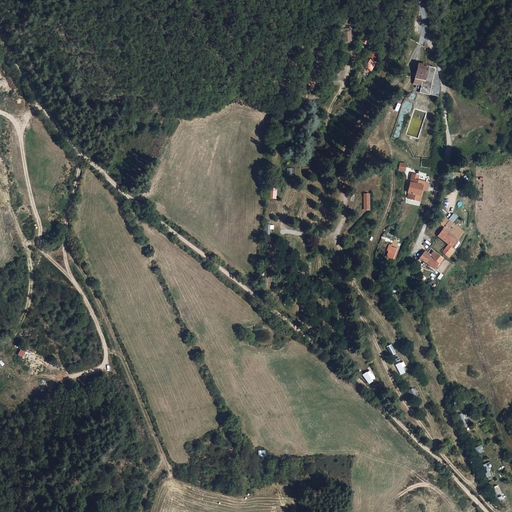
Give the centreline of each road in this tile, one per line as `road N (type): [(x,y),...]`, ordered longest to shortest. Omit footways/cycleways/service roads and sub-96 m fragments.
road 1 (track): [(0,29),(43,109),(82,154),(332,359),(491,511)]
road 2 (track): [(335,235),(391,379),(446,456),(468,481),(475,475),(407,320)]
road 3 (track): [(82,154),(64,241),(164,458),(141,511)]
road 4 (track): [(337,172),(327,129),(338,81),(292,127),(282,204),(289,232),(335,235)]
road 5 (track): [(350,276),(369,305),(378,299),(373,252),(392,194),(387,122),(414,55)]
road 6 (unclassified): [(417,241),(447,133),(425,26)]
road 7 (track): [(70,280),(110,364),(72,379),(48,377),(8,347)]
road 8 (track): [(30,285),(40,224),(18,120)]
road 9 (track): [(7,198),(26,242),(30,285),(8,347)]
road 10 (track): [(335,235),(351,364)]
